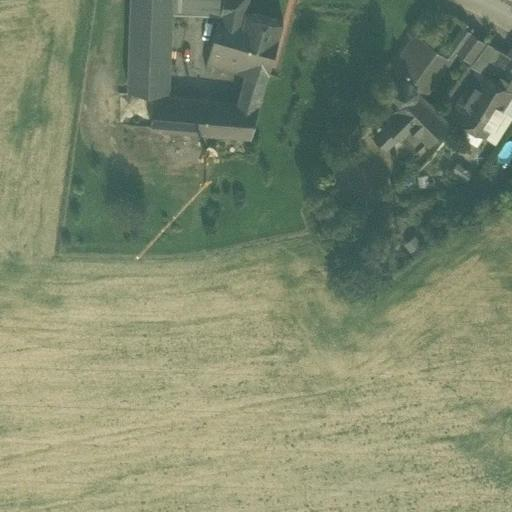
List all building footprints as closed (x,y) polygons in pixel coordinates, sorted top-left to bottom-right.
[(131,0),(128,89),(161,90),(169,90),(171,10),(171,0),(131,0)] [(201,0),(171,0),(171,10),(201,13),(201,0)] [(201,0),(201,13),(220,14),(223,0),(201,0)] [(213,64),(234,70),(241,45),(249,47),(253,32),(241,29),(246,11),(247,0),(223,0),(220,14),(205,67),(212,69),(213,64)] [(268,73),(283,21),(246,11),(241,29),(253,32),(249,47),(241,45),(234,70),(245,73),(246,68),(268,73)] [(494,53),(485,46),(462,29),(448,48),(442,56),(445,58),(419,94),(423,97),(449,61),(454,53),(465,61),(471,65),(481,72),(494,53)] [(391,64),(403,73),(420,50),(408,41),(393,61),(391,64)] [(399,134),(416,151),(427,140),(430,143),(450,123),(423,97),(419,94),(445,58),(442,56),(425,43),(420,50),(403,73),(393,87),(394,88),(409,99),(405,102),(403,104),(396,110),(399,113),(388,123),(376,135),(387,146),(399,134)] [(511,54),(495,81),(511,91),(511,54)] [(244,84),(264,89),(268,73),(246,68),(245,73),(244,84)] [(454,115),(486,135),(507,103),(511,94),(511,91),(495,81),(481,72),(454,115)] [(241,102),(210,98),(206,132),(251,136),(264,89),(244,84),(241,102)] [(210,98),(169,94),(161,94),(153,94),(150,128),(206,132),(210,98)]
